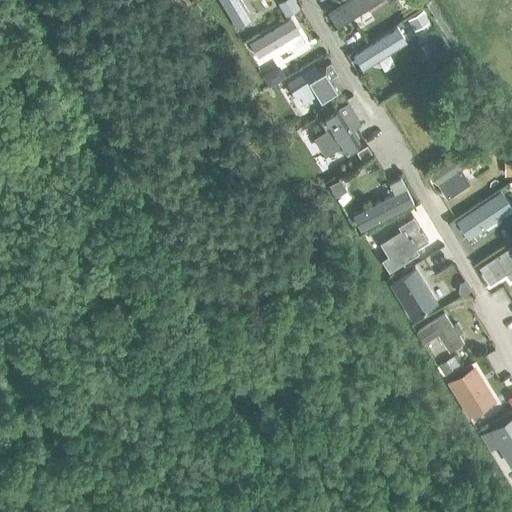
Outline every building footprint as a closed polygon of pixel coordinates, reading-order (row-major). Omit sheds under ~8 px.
[(224,0),(239,25),(255,16),(245,0),(224,0)] [(293,0),(280,0),(277,2),(285,15),(298,8),(293,0)] [(342,0),(325,12),(333,24),(366,0),(342,0)] [(421,9),(407,17),(413,27),(427,19),(421,9)] [(282,21),(247,42),(255,56),(290,36),(282,21)] [(353,54),(360,65),(398,39),(390,29),(353,54)] [(315,63),(288,80),(301,101),(317,91),(321,98),(340,86),(333,75),(338,72),(331,61),(326,64),(318,68),(315,63)] [(326,127),(314,134),(324,151),(336,144),(341,152),(360,141),(350,124),(348,120),(356,115),(347,100),(320,116),(326,127)] [(475,141),(429,171),(447,197),(471,182),(461,168),(483,153),(475,141)] [(511,157),(503,158),(504,175),(511,175),(511,157)] [(340,177),(330,182),(335,192),(345,187),(340,177)] [(511,206),(500,189),(455,219),(467,238),(511,208),(511,206)] [(354,216),(360,230),(404,206),(396,193),(354,216)] [(402,227),(382,240),(390,253),(383,257),(390,267),(420,249),(417,244),(429,237),(423,228),(421,229),(418,224),(419,223),(414,214),(399,223),(402,227)] [(511,245),(485,261),(493,275),(511,262),(511,245)] [(415,266),(389,282),(410,317),(437,301),(415,266)] [(459,282),(457,289),(460,295),(471,289),(465,278),(459,282)] [(444,312),(416,331),(423,342),(437,333),(448,350),(463,341),(444,312)] [(453,355),(439,364),(446,375),(461,367),(453,355)] [(474,364),(446,381),(468,416),(495,399),(474,364)] [(495,425),(511,454),(511,424),(508,417),(495,425)] [(493,428),(482,435),(490,448),(501,441),(493,428)]
